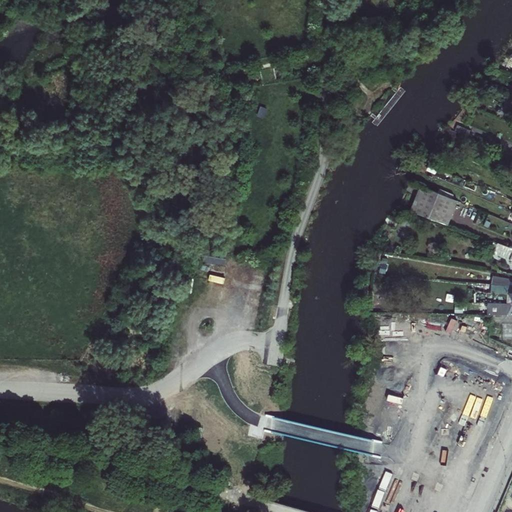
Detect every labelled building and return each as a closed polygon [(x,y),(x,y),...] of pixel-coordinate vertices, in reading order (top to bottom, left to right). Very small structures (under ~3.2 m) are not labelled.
[(477,133),(463,127),(460,134),(474,140),(477,133)] [(471,148),(474,140),(460,134),(457,141),(471,148)] [(444,225),(452,199),(417,185),(408,213),(444,225)] [(511,247),(489,240),(485,251),(511,260),(511,247)] [(511,304),(510,310),(484,309),(484,314),(511,314),(511,304)]
